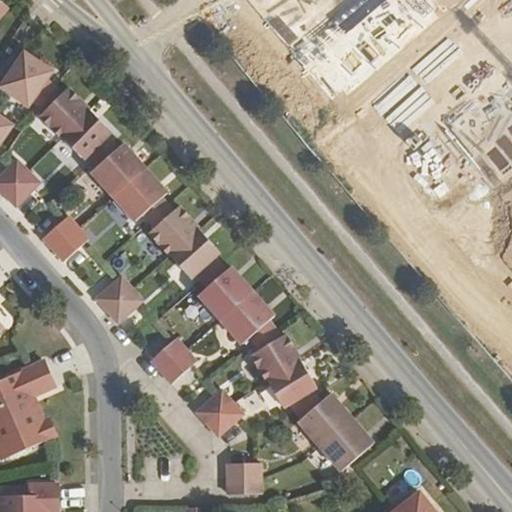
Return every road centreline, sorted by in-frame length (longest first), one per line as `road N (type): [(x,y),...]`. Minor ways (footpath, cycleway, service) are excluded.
road 1 (tertiary): [(511,502),(114,37)]
road 2 (residential): [(0,222),(82,317),(105,360),(111,511)]
